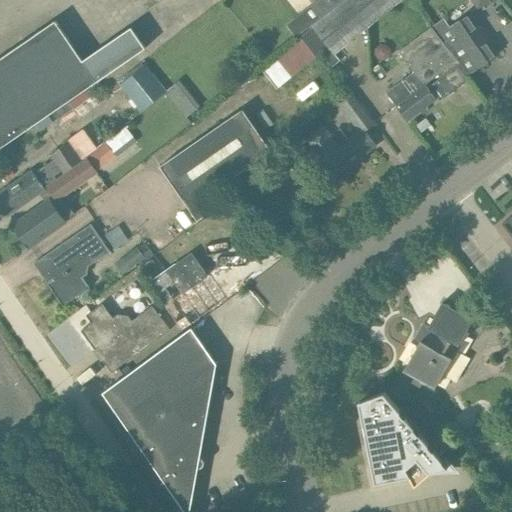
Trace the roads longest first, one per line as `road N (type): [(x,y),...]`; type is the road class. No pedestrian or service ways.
road 1 (unclassified): [(304,511),(282,383),(301,314),(370,242),(511,140)]
road 2 (unclassified): [(77,394),(0,294)]
